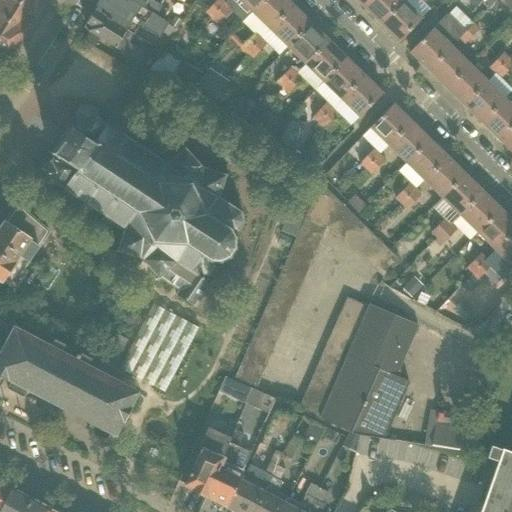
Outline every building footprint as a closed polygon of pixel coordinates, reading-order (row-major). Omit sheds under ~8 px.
[(0,0),(0,3),(30,23),(44,0),(0,0)] [(95,10),(133,34),(134,35),(139,26),(158,38),(167,25),(162,21),(161,21),(127,0),(100,0),(94,10),(95,10)] [(162,0),(127,0),(161,21),(162,21),(168,11),(159,6),(162,0)] [(176,0),(190,8),(195,0),(176,0)] [(230,10),(224,5),(226,3),(222,0),(217,0),(213,5),(224,16),(230,10)] [(242,22),(251,13),(264,0),(228,0),(226,3),(224,5),(230,10),(242,22)] [(286,2),(287,0),(286,0),(264,0),(251,13),(242,22),(254,34),(255,33),(261,39),(293,6),(291,7),(286,2)] [(369,0),(363,7),(375,19),(376,17),(382,23),(381,24),(381,25),(382,23),(403,2),(404,0),(369,0)] [(511,8),(511,0),(503,0),(510,10),(511,8)] [(387,30),(399,42),(421,20),(403,2),(382,23),(388,29),(387,30)] [(0,36),(15,46),(30,23),(0,3),(0,36)] [(224,16),(213,5),(205,12),(217,23),(224,16)] [(311,24),(299,12),(298,13),(292,8),(293,7),(293,6),(261,39),(255,33),(254,34),(248,40),(260,51),(275,36),(287,48),(311,24)] [(137,61),(142,52),(134,47),(128,43),(133,34),(95,10),(94,13),(91,14),(89,19),(88,22),(86,23),(90,26),(88,30),(137,61)] [(465,32),(447,15),(410,53),(422,65),(423,63),(429,69),(450,48),(459,38),(465,32)] [(177,29),(182,21),(175,17),(170,25),(177,29)] [(465,43),(472,36),(479,29),(474,23),(467,31),(465,32),(459,38),(465,43)] [(322,36),(323,35),(311,24),(287,48),(305,65),(329,41),(328,41),(327,42),(322,36)] [(0,69),(3,65),(15,46),(0,36),(0,69)] [(260,51),(248,40),(241,47),(253,59),(260,51)] [(305,65),(322,83),(346,58),(334,47),(333,48),(328,43),(329,41),(305,65)] [(435,75),(434,76),(446,88),(468,65),(450,48),(429,69),(428,70),(428,71),(430,69),(435,75)] [(511,61),(503,52),(496,60),(508,71),(511,66),(511,61)] [(245,69),(251,60),(246,57),(240,66),(245,69)] [(322,83),(341,100),(364,76),(363,77),(357,71),(358,70),(346,58),(322,83)] [(508,71),(496,60),(489,67),(500,79),(508,71)] [(446,88),(458,99),(459,98),(465,104),(463,105),(464,105),(486,83),(468,65),(446,88)] [(209,68),(197,85),(217,99),(229,82),(209,68)] [(302,79),(297,73),(291,68),(284,75),(295,86),(302,79)] [(295,86),(284,75),(276,82),(288,93),(295,86)] [(341,100),(359,118),(382,94),(370,82),(369,83),(363,77),(365,76),(364,76),(341,100)] [(486,83),(464,105),(465,104),(471,110),(469,111),(481,123),(504,100),(486,83)] [(481,123),(493,134),(495,133),(500,139),(499,140),(500,140),(501,139),(511,127),(511,108),(504,100),(481,123)] [(327,103),(319,110),(331,121),(338,114),(327,103)] [(406,116),(393,104),(369,129),(388,146),(412,122),(411,122),(410,123),(404,118),(406,116)] [(234,246),(234,240),(238,239),(237,236),(233,237),(231,231),(236,230),(237,232),(239,230),(238,228),(242,223),(244,224),(245,221),(242,220),(241,214),(243,212),(241,210),(239,212),(235,209),(236,206),(234,205),(232,207),(218,198),(225,178),(229,175),(228,172),(223,175),(203,168),(205,165),(202,163),(200,166),(186,150),(186,145),(183,145),(183,150),(170,162),(166,160),(167,159),(153,150),(152,150),(151,149),(152,148),(149,146),(146,150),(129,139),(132,135),(129,133),(128,134),(126,133),(127,133),(113,123),(112,124),(111,123),(111,122),(109,120),(106,124),(97,118),(96,110),(89,105),(80,107),(75,114),(77,123),(73,129),(68,125),(63,134),(64,138),(60,145),(59,145),(55,145),(50,153),(55,157),(51,163),(42,165),(37,172),(39,180),(47,185),(55,183),(63,189),(61,193),(64,195),(64,193),(66,195),(80,204),(81,205),(81,206),(84,208),(84,206),(92,211),(93,209),(103,215),(101,219),(104,221),(105,220),(106,221),(106,222),(120,231),(120,230),(123,232),(118,249),(113,251),(115,254),(119,252),(140,258),(138,261),(141,263),(143,260),(157,276),(156,281),(160,281),(160,277),(179,290),(176,295),(195,307),(218,272),(212,268),(215,269),(215,266),(213,266),(211,261),(218,261),(219,264),(222,264),(221,260),(227,257),(229,260),(232,258),(230,255),(233,250),(236,251),(237,248),(234,246)] [(324,128),(331,121),(319,110),(312,117),(318,123),(324,128)] [(292,120),(281,140),(296,151),(299,147),(302,126),(292,120)] [(429,139),(417,128),(416,129),(411,124),(412,122),(388,146),(405,164),(429,139)] [(324,128),(318,123),(314,130),(320,134),(324,129),(324,128)] [(505,146),(511,152),(511,127),(501,139),(506,145),(505,146)] [(440,153),(441,151),(429,139),(405,164),(424,181),(447,157),(446,158),(440,153)] [(366,156),(378,167),(385,159),(374,148),(366,156)] [(370,175),(378,167),(366,156),(359,164),(370,175)] [(465,174),(453,163),(452,164),(446,158),(447,157),(424,181),(441,198),(465,174)] [(451,224),(459,216),(483,192),(482,191),(481,193),(476,187),(477,186),(465,174),(441,198),(432,208),(444,219),(445,218),(451,224)] [(325,226),(334,229),(351,213),(319,182),(304,217),(325,226)] [(410,184),(403,191),(414,202),(421,195),(410,184)] [(414,202),(403,191),(396,198),(407,209),(414,202)] [(501,209),(489,197),(487,199),(482,193),(483,192),(459,216),(477,233),(501,209)] [(0,280),(15,290),(27,272),(23,269),(28,262),(36,267),(55,239),(48,232),(17,205),(5,224),(4,223),(0,228),(0,280)] [(511,222),(511,221),(511,220),(501,209),(477,233),(495,251),(511,233),(511,222)] [(351,213),(334,229),(344,239),(360,222),(351,213)] [(325,226),(304,217),(298,229),(320,239),(325,226)] [(438,226),(449,237),(457,229),(451,224),(445,218),(444,219),(438,226)] [(360,222),(344,239),(354,248),(370,232),(360,222)] [(441,244),(449,237),(438,226),(430,233),(441,244)] [(320,239),(298,229),(293,242),(314,251),(320,239)] [(370,232),(354,248),(363,258),(380,241),(370,232)] [(511,269),(511,233),(495,251),(487,259),(492,264),(505,277),(511,269)] [(380,241),(363,258),(373,267),(389,251),(380,241)] [(314,251),(293,242),(287,255),(309,264),(314,251)] [(389,251),(373,267),(382,277),(399,260),(389,251)] [(473,261),(485,272),(492,264),(487,259),(481,253),(473,261)] [(309,264),(287,255),(282,267),(303,277),(309,264)] [(485,272),(473,261),(466,268),(472,274),(477,280),(485,272)] [(303,277),(282,267),(276,280),(298,289),(303,277)] [(477,280),(472,274),(460,286),(466,292),(478,280),(477,280)] [(276,280),(271,292),(292,302),(298,289),(276,280)] [(420,290),(410,281),(402,289),(412,298),(420,290)] [(271,292),(265,305),(287,314),(292,302),(271,292)] [(367,307),(345,298),(340,310),(361,319),(367,307)] [(156,302),(122,367),(168,391),(202,326),(156,302)] [(418,326),(417,326),(368,304),(367,307),(361,319),(356,331),(351,344),(346,356),(396,378),(397,376),(418,326)] [(287,314),(265,305),(260,317),(281,327),(287,314)] [(0,320),(6,324),(11,313),(0,307),(0,308),(0,320)] [(340,310),(335,322),(356,331),(361,319),(340,310)] [(281,327),(260,317),(254,330),(276,339),(281,327)] [(356,331),(335,322),(329,335),(351,344),(356,331)] [(14,329),(0,354),(0,377),(6,381),(8,378),(12,381),(7,388),(24,397),(28,389),(47,399),(69,357),(61,353),(65,344),(54,339),(49,347),(14,329)] [(276,339),(254,330),(249,343),(270,352),(276,339)] [(351,344),(329,335),(324,347),(345,356),(346,356),(351,344)] [(270,352),(249,343),(243,355),(265,365),(270,352)] [(340,369),(345,356),(324,347),(319,359),(340,369)] [(115,434),(136,392),(87,367),(91,358),(81,353),(77,361),(69,357),(47,399),(115,434)] [(265,365),(243,355),(238,368),(260,377),(265,365)] [(329,393),(324,406),(319,418),(350,431),(355,433),(361,434),(384,438),(408,381),(397,376),(396,378),(346,356),(345,356),(340,369),(335,381),(329,393)] [(340,369),(319,359),(313,372),(335,381),(340,369)] [(260,377),(238,368),(232,380),(240,383),(253,389),(254,390),(260,377)] [(335,381),(313,372),(308,384),(329,393),(335,381)] [(235,381),(232,380),(225,377),(219,392),(229,396),(235,381)] [(329,393),(308,384),(303,397),(324,406),(329,393)] [(255,408),(262,393),(254,390),(253,389),(247,404),(255,408)] [(324,406),(303,397),(298,409),(319,418),(324,406)] [(434,425),(431,445),(458,449),(460,429),(462,418),(437,414),(435,426),(434,425)] [(318,441),(324,428),(312,422),(306,435),(318,441)] [(209,428),(184,484),(205,495),(229,443),(231,438),(209,428)] [(458,449),(469,451),(471,436),(462,434),(462,430),(460,429),(458,449)] [(239,444),(244,433),(235,430),(231,440),(239,444)] [(356,453),(361,434),(355,433),(350,431),(342,446),(356,453)] [(225,506),(227,507),(242,473),(241,473),(241,470),(230,465),(238,448),(229,443),(205,495),(213,499),(214,504),(221,507),(225,507),(225,506)] [(249,465),(244,474),(242,473),(227,507),(232,509),(231,511),(232,511),(253,511),(278,466),(277,465),(283,454),(275,451),(265,472),(249,465)] [(511,511),(511,452),(508,451),(486,511),(511,511)] [(281,511),(289,498),(277,492),(282,482),(280,481),(285,470),(278,466),(253,511),(281,511)] [(0,506),(10,487),(0,481),(0,506)] [(314,500),(320,489),(310,484),(305,495),(314,500)] [(0,506),(0,511),(42,511),(45,506),(10,487),(0,506)] [(320,511),(325,504),(322,503),(328,492),(320,489),(314,500),(308,511),(320,511)] [(308,511),(314,500),(305,495),(300,504),(289,498),(281,511),(308,511)]
